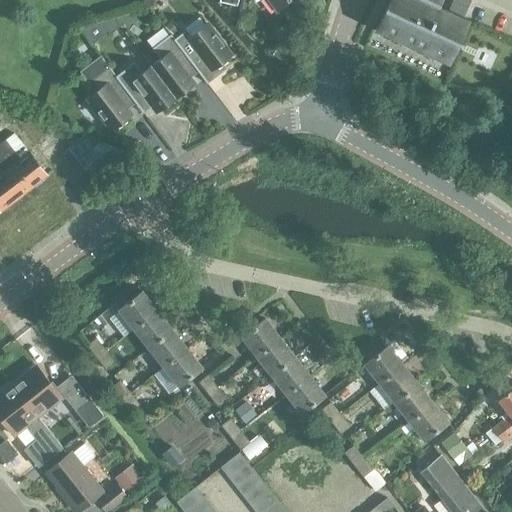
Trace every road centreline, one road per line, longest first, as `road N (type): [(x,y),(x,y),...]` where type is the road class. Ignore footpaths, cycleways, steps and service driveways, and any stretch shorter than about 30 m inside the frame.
road 1 (residential): [(511,345),(500,331),(189,262),(141,204)]
road 2 (tertiary): [(511,230),(318,122)]
road 3 (tertiary): [(141,204),(272,124),(299,116),(318,122)]
road 4 (tertiary): [(0,308),(141,204)]
road 5 (tertiary): [(318,122),(358,0)]
